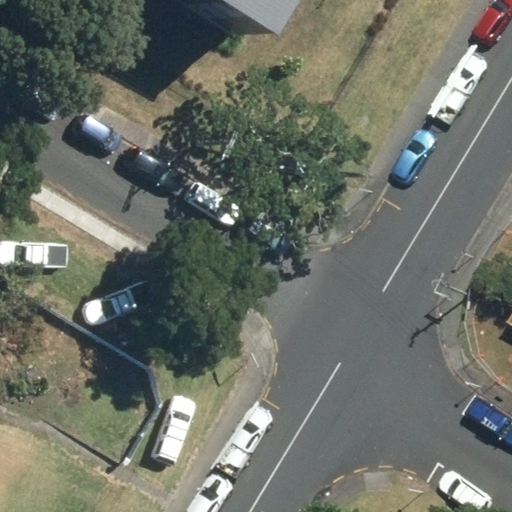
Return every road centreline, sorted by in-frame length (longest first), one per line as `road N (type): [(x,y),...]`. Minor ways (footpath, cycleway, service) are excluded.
road 1 (residential): [(365,331),(0,112)]
road 2 (residential): [(365,331),(511,87)]
road 3 (residential): [(254,511),(365,331)]
